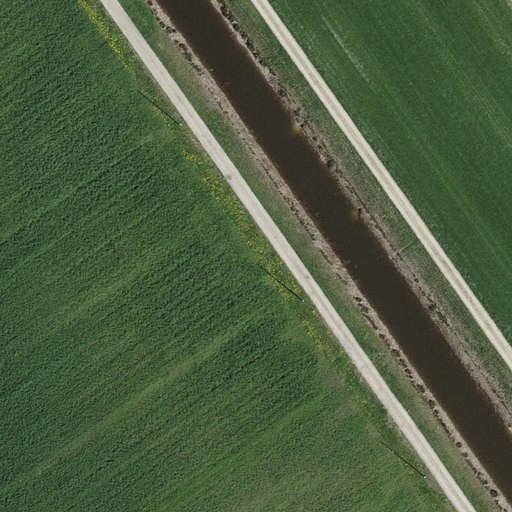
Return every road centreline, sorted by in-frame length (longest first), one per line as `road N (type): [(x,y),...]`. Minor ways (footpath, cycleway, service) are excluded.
road 1 (track): [(469,511),(111,0)]
road 2 (track): [(254,0),(511,368)]
